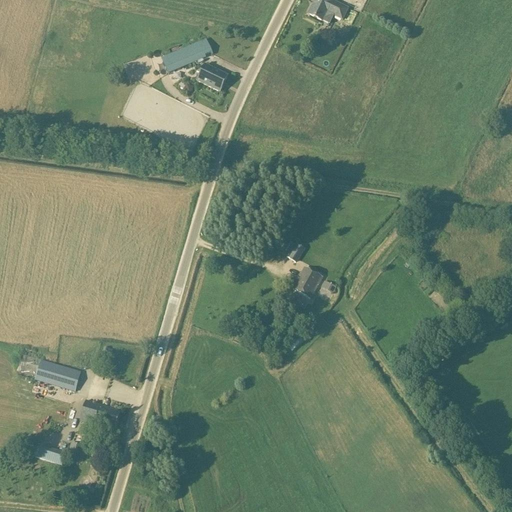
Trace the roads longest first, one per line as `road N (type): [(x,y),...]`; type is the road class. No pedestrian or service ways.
road 1 (unclassified): [(288,0),(224,134),(111,511)]
road 2 (track): [(187,167),(511,212)]
